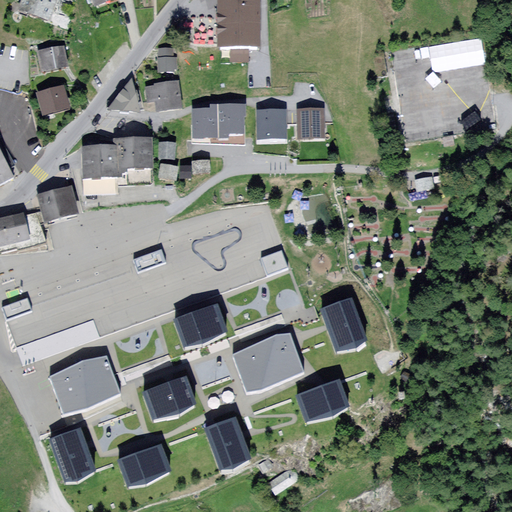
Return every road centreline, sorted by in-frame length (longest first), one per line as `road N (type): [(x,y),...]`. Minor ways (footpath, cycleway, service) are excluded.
road 1 (unclassified): [(0,208),(39,174),(179,0)]
road 2 (track): [(141,509),(255,463)]
